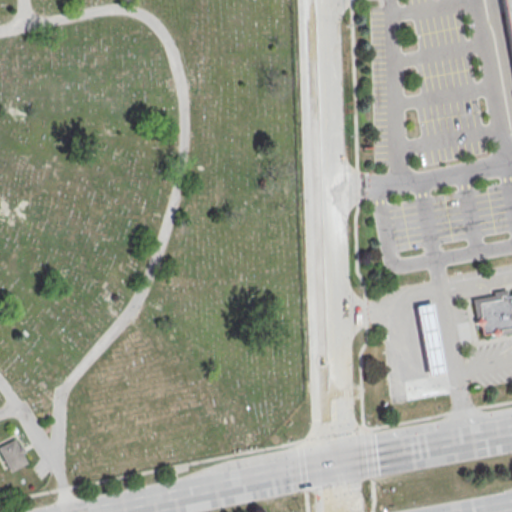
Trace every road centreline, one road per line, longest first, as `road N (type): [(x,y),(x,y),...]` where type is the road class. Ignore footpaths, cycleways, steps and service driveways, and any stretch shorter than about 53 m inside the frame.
road 1 (secondary): [(333,463),(311,0)]
road 2 (primary): [(511,428),(333,463)]
road 3 (primary): [(333,463),(193,492)]
